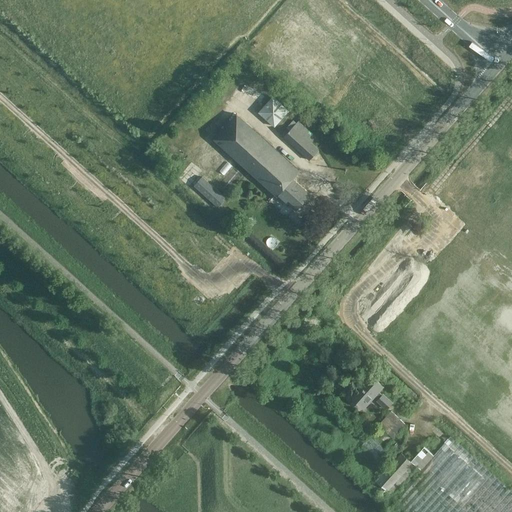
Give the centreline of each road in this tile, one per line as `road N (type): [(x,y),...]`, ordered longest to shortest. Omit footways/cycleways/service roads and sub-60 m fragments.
road 1 (tertiary): [(95,511),(499,63)]
road 2 (track): [(511,105),(347,302),(351,321),(511,473)]
road 3 (track): [(39,511),(49,486),(0,404)]
